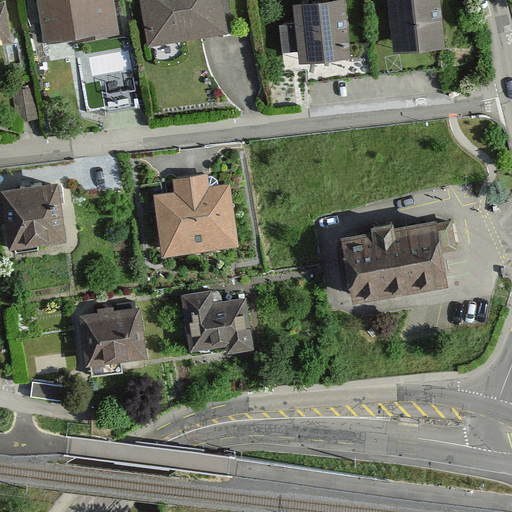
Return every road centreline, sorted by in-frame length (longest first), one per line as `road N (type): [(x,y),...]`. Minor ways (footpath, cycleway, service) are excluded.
road 1 (residential): [(511,96),(0,155)]
road 2 (tertiary): [(485,436),(226,419),(151,450),(86,511)]
